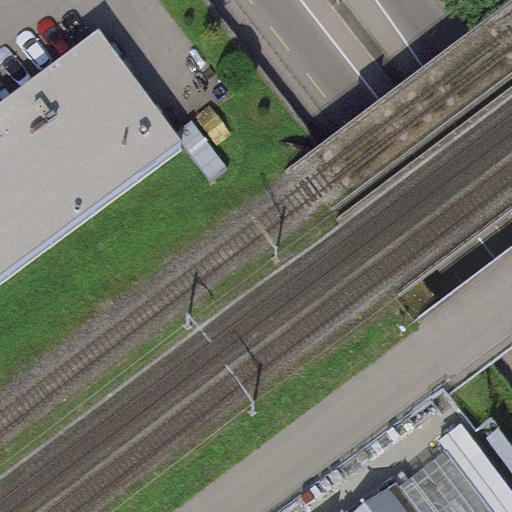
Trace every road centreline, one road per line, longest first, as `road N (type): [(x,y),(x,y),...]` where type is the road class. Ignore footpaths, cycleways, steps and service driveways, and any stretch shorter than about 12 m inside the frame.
road 1 (secondary): [(273,0),(511,304)]
road 2 (residential): [(511,303),(233,511)]
road 3 (secondary): [(511,131),(409,0)]
